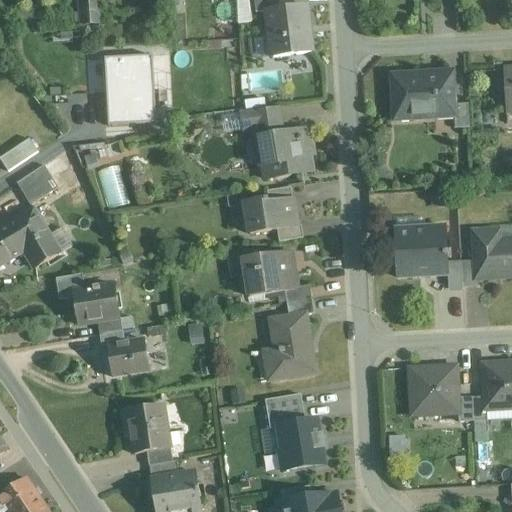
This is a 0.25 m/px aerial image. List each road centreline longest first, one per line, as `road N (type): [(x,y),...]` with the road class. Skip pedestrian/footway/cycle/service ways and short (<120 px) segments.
road 1 (residential): [(367,338),(349,46)]
road 2 (residential): [(408,511),(376,469),(367,338)]
road 3 (tertiary): [(101,511),(0,362)]
road 4 (residential): [(349,46),(511,38)]
road 5 (residential): [(367,338),(511,333)]
